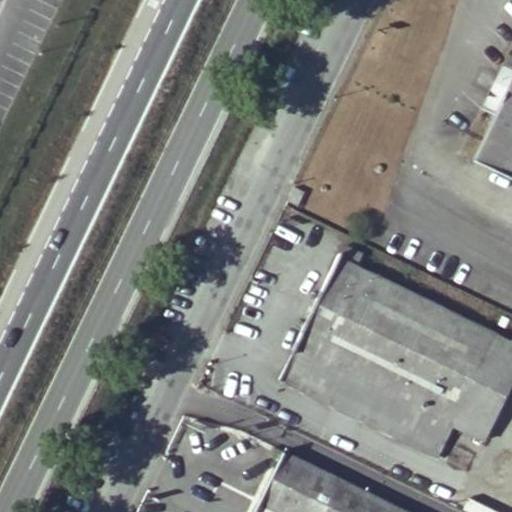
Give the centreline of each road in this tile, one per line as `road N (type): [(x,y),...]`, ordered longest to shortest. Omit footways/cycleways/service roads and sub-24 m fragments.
road 1 (unclassified): [(103,511),(351,0)]
road 2 (primary): [(11,511),(256,0)]
road 3 (primary): [(170,0),(0,356)]
road 4 (unknown): [(177,359),(464,511)]
